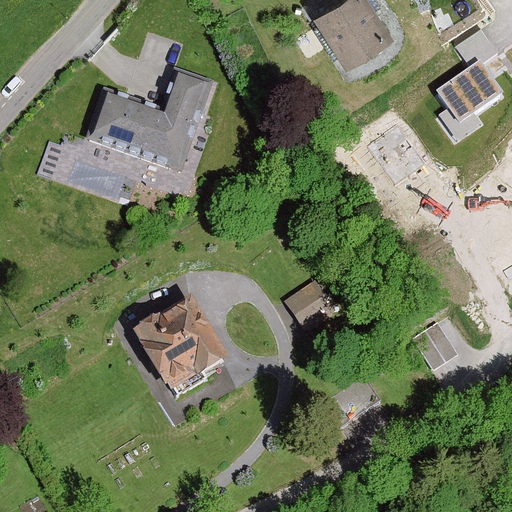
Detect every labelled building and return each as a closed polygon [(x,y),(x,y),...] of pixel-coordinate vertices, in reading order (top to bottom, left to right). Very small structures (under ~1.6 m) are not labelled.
[(325,20),(313,28),(333,59),(346,51),(350,58),(386,36),(371,11),(379,6),(375,0),(348,0),(323,16),(325,20)] [(456,47),(473,72),(480,67),(497,55),(481,30),(456,47)] [(473,72),(438,95),(449,111),(439,118),(456,143),(480,127),(473,117),(501,98),(490,82),(480,67),(473,72)] [(162,114),(105,94),(89,141),(180,173),(211,86),(176,74),(162,114)] [(426,165),(398,124),(367,145),(395,187),(426,165)] [(314,286),(288,304),(305,330),(331,313),(314,286)] [(193,310),(190,305),(186,308),(186,309),(142,336),(141,335),(138,337),(140,341),(142,340),(175,396),(174,397),(176,400),(179,398),(178,397),(204,381),(205,383),(208,381),(206,378),(204,379),(201,373),(219,363),(220,364),(224,362),(221,357),(220,358),(192,311),(193,310)] [(438,326),(414,341),(432,369),(456,354),(438,326)] [(363,377),(323,404),(340,430),(380,403),(363,377)]
